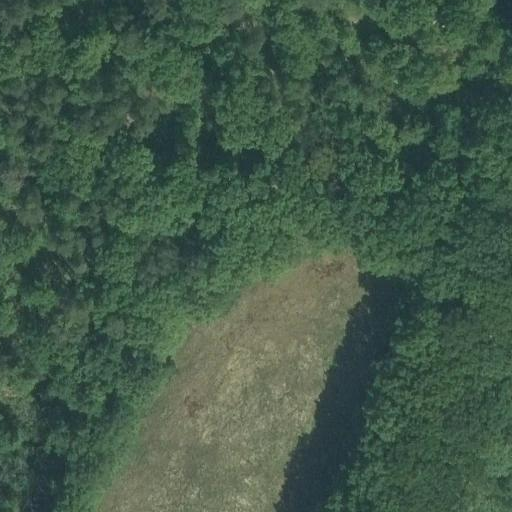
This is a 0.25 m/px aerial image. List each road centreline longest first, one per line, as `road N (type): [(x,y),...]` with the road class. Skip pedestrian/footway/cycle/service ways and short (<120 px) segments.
road 1 (unknown): [(511,108),(310,0)]
road 2 (track): [(511,60),(401,0)]
